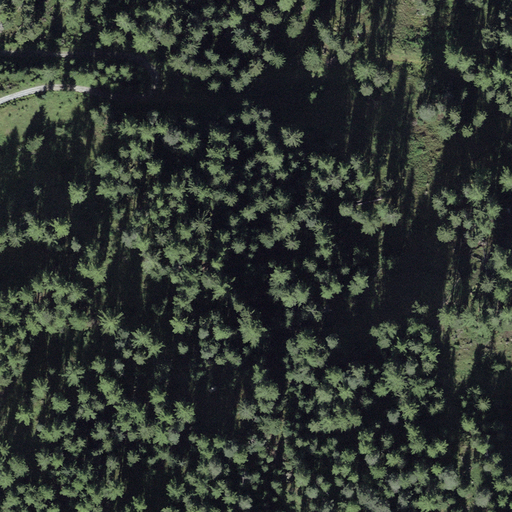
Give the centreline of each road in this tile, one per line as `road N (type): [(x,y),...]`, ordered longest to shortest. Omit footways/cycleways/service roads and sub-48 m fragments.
road 1 (track): [(0,102),(49,84),(150,98),(153,78),(140,55),(0,51)]
road 2 (track): [(153,78),(204,100),(469,42)]
